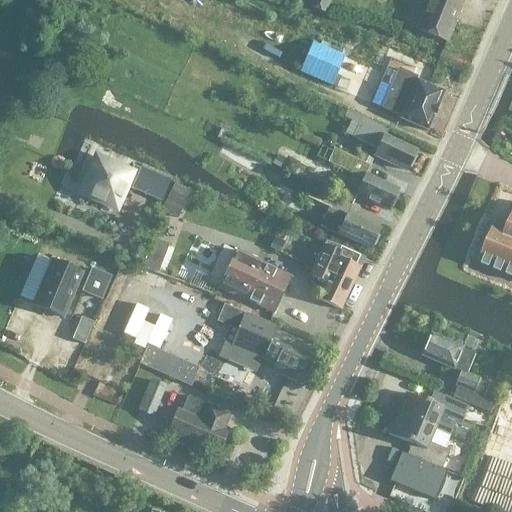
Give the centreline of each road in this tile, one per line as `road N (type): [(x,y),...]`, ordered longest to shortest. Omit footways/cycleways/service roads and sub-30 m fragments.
road 1 (tertiary): [(327,419),(459,151),(511,22)]
road 2 (unclassified): [(239,511),(0,405)]
